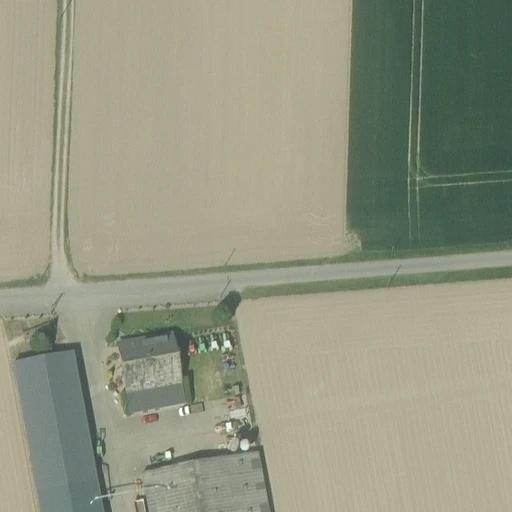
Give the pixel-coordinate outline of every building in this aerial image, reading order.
[(170,339),(117,348),(127,399),(155,394),(154,388),(179,384),(170,339)] [(267,511),(257,456),(141,477),(147,511),(267,511)] [(78,468),(60,472),(62,481),(79,477),(78,468)] [(62,481),(59,481),(61,491),(82,488),(79,477),(62,481)] [(61,491),(36,496),(39,511),(100,511),(95,485),(82,488),(61,491)]
